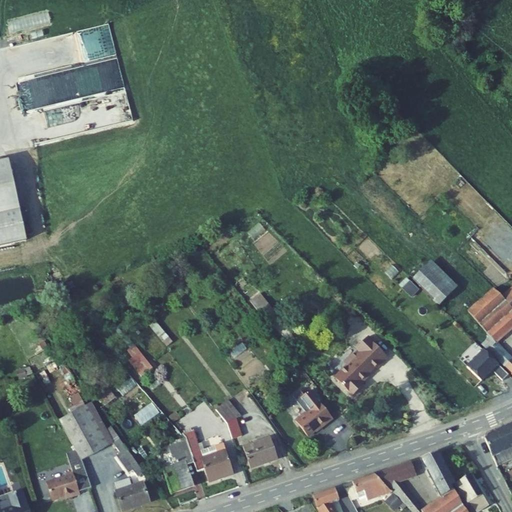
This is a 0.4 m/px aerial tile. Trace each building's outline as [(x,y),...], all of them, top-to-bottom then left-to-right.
[(17,159),(4,162),(14,211),(0,213),(0,240),(1,247),(34,240),(17,159)] [(0,162),(0,213),(14,211),(4,162),(0,162)] [(433,265),(426,273),(441,288),(430,299),(443,311),(461,292),(433,265)] [(426,273),(415,284),(430,299),(441,288),(426,273)] [(406,278),(400,285),(413,297),(420,290),(406,278)] [(484,347),(511,374),(511,359),(500,347),(511,335),(511,310),(507,306),(496,294),(472,317),(493,339),(484,347)] [(5,333),(8,339),(16,335),(13,329),(5,333)] [(392,363),(371,343),(360,354),(361,355),(364,358),(358,364),(355,362),(350,367),(351,371),(338,384),(356,402),(367,391),(364,388),(392,363)] [(131,363),(142,378),(154,370),(137,348),(130,353),(135,360),(131,363)] [(364,358),(361,355),(355,362),(358,364),(364,358)] [(503,370),(489,356),(472,373),(486,387),(503,370)] [(39,376),(43,383),(50,379),(46,372),(39,376)] [(101,398),(110,409),(119,401),(110,390),(101,398)] [(82,393),(72,396),(75,406),(85,403),(82,393)] [(301,424),(313,440),(324,431),(325,432),(338,422),(315,393),(309,398),(305,393),(297,399),(311,416),(301,424)] [(229,431),(234,444),(244,441),(238,424),(242,422),(230,406),(218,415),(229,431)] [(87,466),(118,449),(123,457),(119,460),(131,477),(136,475),(140,481),(146,477),(115,433),(110,435),(96,408),(65,424),(82,456),(87,466)] [(172,422),(176,427),(182,422),(178,416),(172,422)] [(511,429),(490,439),(489,445),(501,472),(511,466),(511,429)] [(187,439),(192,446),(199,469),(203,479),(211,477),(214,486),(239,478),(231,454),(222,457),(220,451),(208,455),(200,434),(187,439)] [(248,452),(255,473),(283,464),(275,442),(248,452)] [(169,475),(177,498),(200,491),(193,471),(199,469),(192,446),(175,451),(181,470),(169,475)] [(220,451),(222,457),(231,454),(229,448),(220,451)] [(411,511),(469,511),(457,493),(454,494),(452,491),(458,487),(459,486),(444,454),(425,460),(446,506),(437,511),(422,511),(402,484),(421,478),(416,463),(355,483),(356,487),(353,488),(360,501),(362,500),(361,495),(367,493),(371,503),(394,494),(396,496),(404,505),(411,511)] [(72,460),(78,477),(70,480),(71,483),(52,489),(58,507),(66,504),(77,500),(78,503),(86,501),(85,499),(97,494),(87,466),(82,456),(72,460)] [(475,478),(459,486),(458,487),(471,511),(487,511),(492,509),(475,478)] [(122,494),(127,511),(135,511),(155,506),(147,486),(138,489),(135,481),(122,485),(122,494)] [(360,501),(353,488),(349,489),(355,502),(360,501)] [(325,511),(340,511),(336,504),(344,502),(338,489),(317,496),(325,511)] [(3,511),(34,511),(28,490),(15,495),(18,507),(3,511)] [(396,511),(404,505),(396,496),(387,504),(395,511),(396,511)]
